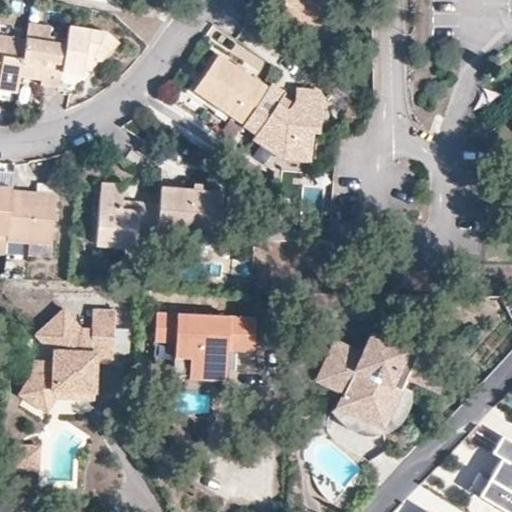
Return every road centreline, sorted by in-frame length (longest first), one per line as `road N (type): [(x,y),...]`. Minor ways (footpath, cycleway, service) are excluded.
road 1 (residential): [(399,148),(370,174),(367,201),(380,225),(418,237),(444,223),(457,196),(450,167),(413,147)]
road 2 (residential): [(0,141),(69,135),(99,121),(158,66),(205,0)]
road 3 (residential): [(511,367),(370,511)]
road 4 (residential): [(394,0),(399,148)]
